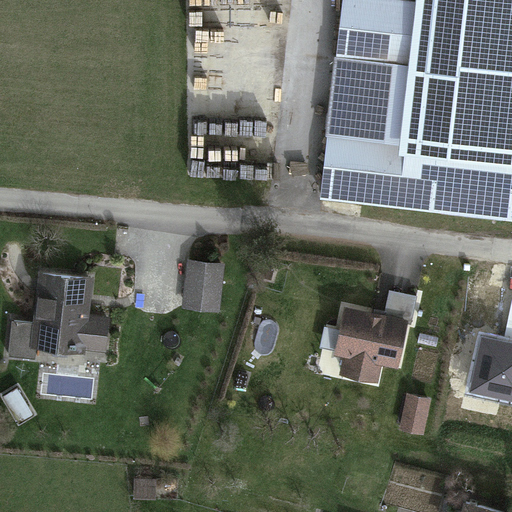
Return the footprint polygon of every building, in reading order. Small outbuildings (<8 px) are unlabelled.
[(511,0),(419,0),(418,9),(344,1),(322,191),(511,212),(511,0)] [(224,269),(188,264),(182,307),(218,312),(224,269)] [(86,281),(42,275),(33,347),(104,356),(108,319),(82,316),(86,281)] [(415,297),(391,292),(384,321),(348,313),(338,356),(346,358),(343,375),(377,382),(380,367),(399,372),(415,297)] [(511,343),(482,337),(470,392),(511,401),(511,343)]
